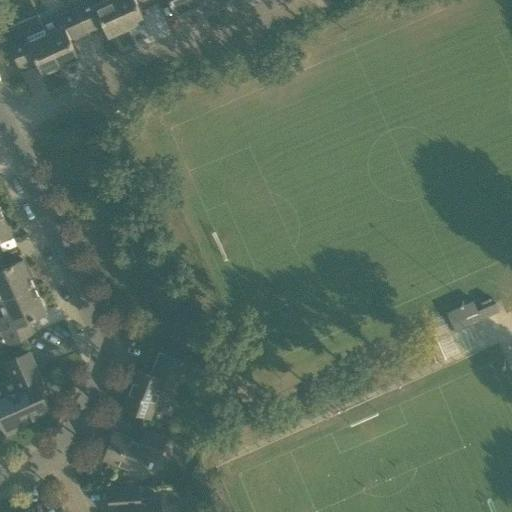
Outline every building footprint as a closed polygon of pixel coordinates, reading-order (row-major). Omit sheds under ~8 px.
[(127,28),(114,0),(73,0),(76,7),(89,35),(88,31),(103,24),(109,36),(127,28)] [(114,0),(127,28),(147,18),(142,5),(153,0),(114,0)] [(169,0),(176,14),(199,3),(198,0),(169,0)] [(59,14),(63,25),(46,32),(61,65),(79,57),(71,38),(87,31),(88,35),(89,35),(76,7),(59,14)] [(39,17),(38,14),(9,27),(15,41),(9,44),(20,69),(37,61),(42,73),(61,65),(46,32),(39,17)] [(0,238),(11,234),(0,207),(0,238)] [(1,269),(0,266),(0,299),(1,301),(35,286),(23,259),(1,269)] [(30,334),(24,322),(46,312),(35,286),(1,301),(6,314),(0,316),(0,330),(6,345),(35,332),(30,334)] [(452,326),(498,316),(494,298),(448,307),(452,326)] [(159,351),(155,363),(181,372),(185,361),(159,351)] [(0,418),(7,434),(25,426),(24,422),(50,411),(37,383),(42,381),(29,352),(5,363),(18,391),(0,398),(0,418)] [(173,393),(181,372),(155,363),(151,374),(137,369),(122,407),(150,418),(161,389),(173,393)] [(160,459),(168,438),(145,429),(140,440),(113,430),(102,458),(141,473),(148,455),(160,459)] [(143,472),(157,476),(162,461),(148,456),(143,472)] [(141,498),(140,486),(106,488),(109,511),(120,510),(120,511),(162,511),(162,497),(141,498)]
